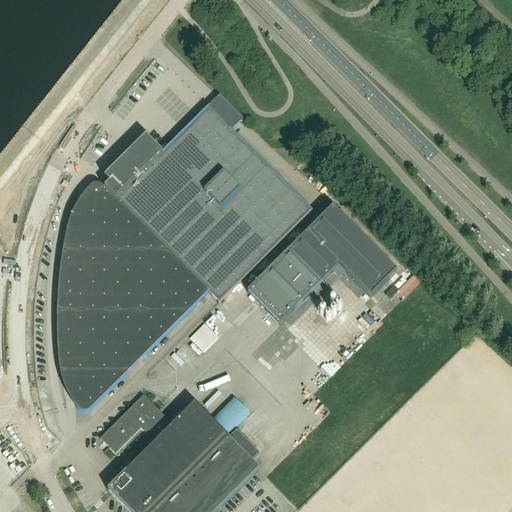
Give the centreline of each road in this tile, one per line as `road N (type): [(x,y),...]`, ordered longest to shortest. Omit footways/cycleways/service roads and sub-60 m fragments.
road 1 (unclassified): [(65,511),(31,438),(16,368),(17,297),(31,225),(71,141),(179,0)]
road 2 (secondary): [(255,0),(511,265)]
road 3 (secondary): [(511,231),(279,0)]
